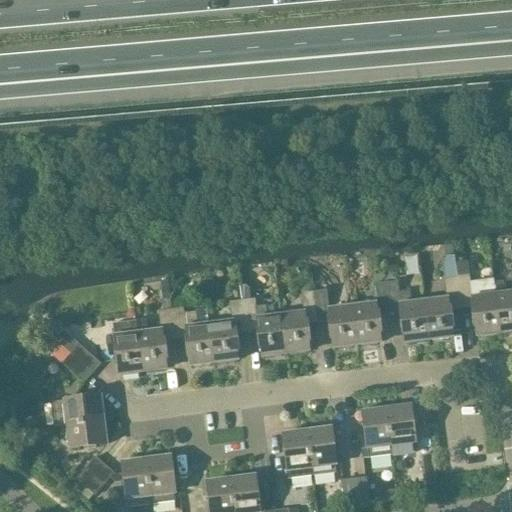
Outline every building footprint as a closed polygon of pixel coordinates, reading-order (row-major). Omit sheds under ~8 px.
[(468,280),(456,282),(460,309),(472,308),(472,309),(477,314),(470,321),(471,324),(477,329),(475,331),(476,339),(487,338),(489,339),(495,338),(496,337),(499,336),(494,299),(496,298),(494,281),(469,284),(468,280)] [(447,302),(424,305),(428,343),(432,342),(433,344),(440,343),(440,341),(452,340),(451,331),(449,329),(453,324),(453,321),(446,315),(448,312),(448,311),(460,309),(456,282),(444,283),(447,302)] [(397,284),(385,285),(388,314),(401,313),(401,318),(405,322),(399,329),(399,331),(405,336),(404,338),(405,346),(417,344),(418,345),(424,345),(424,343),(428,343),(424,305),(411,306),(409,292),(398,293),(397,284)] [(375,306),(352,309),(356,347),(359,346),(361,348),(368,347),(369,345),(380,344),(379,337),(377,332),(382,326),(381,324),(375,319),(377,317),(377,315),(388,314),(385,285),(373,287),(375,306)] [(326,293),(314,294),(318,323),(330,322),(333,325),(327,331),(329,334),(333,339),(332,340),(333,350),(342,348),(344,350),(353,349),(354,347),(356,347),(352,309),(329,312),(326,293)] [(305,315),(281,318),(285,356),(288,356),(289,357),(297,356),(297,354),(309,353),(308,344),(306,341),(310,337),(309,333),(303,328),(306,325),(318,323),(314,294),(302,296),(305,315)] [(511,296),(496,298),(494,299),(499,336),(503,336),(505,337),(511,336),(511,335),(511,296)] [(254,302),(243,303),(246,332),(257,331),(258,331),(261,334),(255,340),(256,342),(262,348),(260,351),(261,359),(273,357),(274,359),(281,358),(282,356),(285,356),(281,318),(267,320),(265,307),(255,309),(254,302)] [(233,324),(209,327),(214,365),(217,364),(218,366),(225,365),(226,363),(238,361),(237,354),(234,351),(238,346),(238,342),(232,336),(235,334),(246,332),(243,303),(230,305),(233,324)] [(183,311),(172,312),(175,341),(186,340),(190,343),(184,349),(185,352),(191,358),(189,359),(189,368),(201,367),(203,368),(210,367),(211,365),(214,365),(209,327),(197,329),(196,313),(183,315),(183,311)] [(147,322),(135,323),(142,374),(145,373),(147,375),(153,374),(154,372),(166,371),(166,363),(164,360),(167,353),(165,350),(161,347),(163,343),(163,342),(175,341),(172,312),(159,313),(161,333),(148,335),(147,322)] [(124,325),(112,327),(113,339),(114,348),(117,352),(113,359),(119,367),(117,370),(118,377),(129,375),(131,377),(138,377),(140,374),(142,374),(135,323),(124,325)] [(100,366),(78,347),(70,356),(92,375),(100,366)] [(61,367),(83,386),(92,375),(70,356),(61,367)] [(77,399),(78,401),(50,405),(54,429),(67,427),(103,422),(100,399),(90,400),(90,398),(77,399)] [(410,410),(386,412),(390,447),(414,445),(412,431),(415,431),(413,420),(411,420),(410,410)] [(363,426),(362,426),(363,438),(365,437),(367,450),(368,459),(391,456),(390,447),(386,412),(362,415),(363,426)] [(95,447),(106,446),(103,422),(67,427),(70,451),(84,449),(84,451),(95,450),(95,447)] [(331,442),(329,431),(306,434),(311,470),(334,467),(332,454),(335,454),(333,441),(331,442)] [(289,480),(312,477),(311,470),(306,434),(283,437),(284,448),(282,448),(283,459),(286,459),(288,473),(289,480)] [(436,486),(433,457),(419,459),(423,487),(436,486)] [(95,459),(76,481),(84,489),(104,467),(95,459)] [(169,459),(145,462),(151,506),(174,503),(172,482),(174,481),(172,469),(170,470),(169,459)] [(125,487),(126,501),(127,501),(128,509),(151,506),(145,462),(122,465),(123,475),(121,475),(123,488),(125,487)] [(94,497),(113,476),(104,467),(84,489),(94,497)] [(254,479),(230,482),(233,511),(257,511),(256,502),(259,501),(257,489),(255,489),(254,479)] [(366,480),(352,481),(356,510),(369,509),(366,480)] [(341,482),(344,511),(356,510),(352,481),(341,482)] [(208,495),(205,495),(207,508),(209,507),(209,511),(233,511),(230,482),(206,485),(208,495)]
